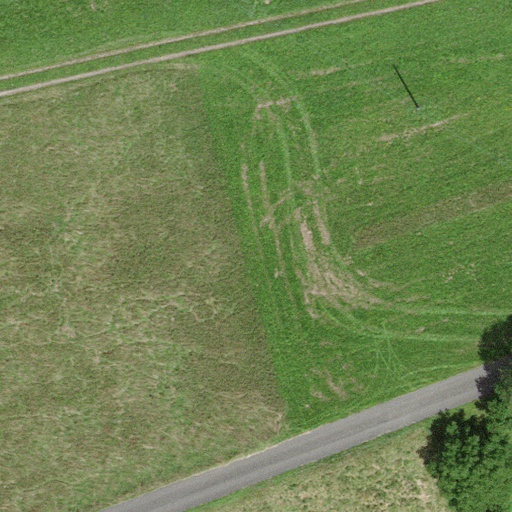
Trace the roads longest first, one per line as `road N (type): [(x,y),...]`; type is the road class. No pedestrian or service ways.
road 1 (track): [(511,367),(138,511)]
road 2 (track): [(380,0),(0,81)]
